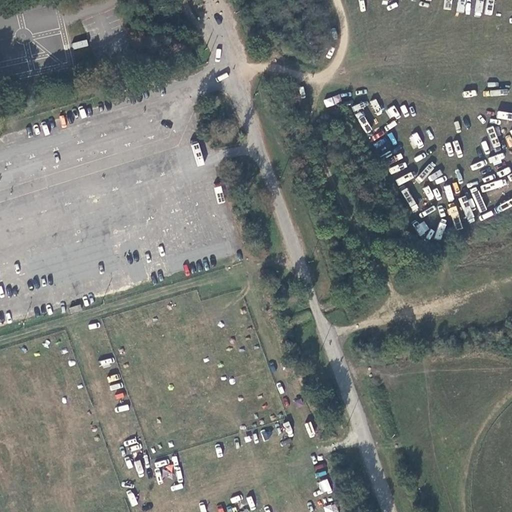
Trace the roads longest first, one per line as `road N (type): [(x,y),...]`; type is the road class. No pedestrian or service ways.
road 1 (track): [(209,0),(331,339)]
road 2 (track): [(331,339),(397,301),(307,86)]
road 3 (track): [(331,339),(390,511)]
road 4 (unknown): [(339,364),(511,360)]
